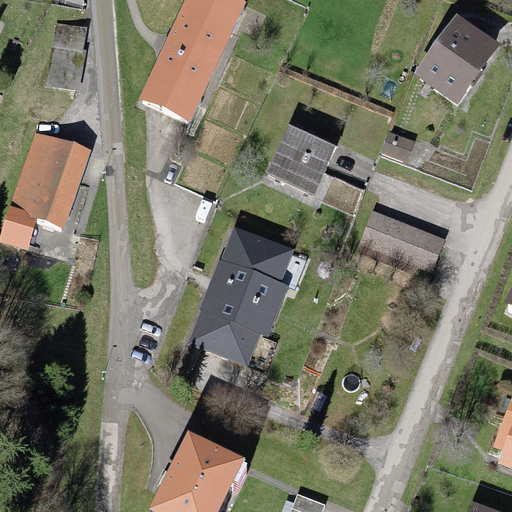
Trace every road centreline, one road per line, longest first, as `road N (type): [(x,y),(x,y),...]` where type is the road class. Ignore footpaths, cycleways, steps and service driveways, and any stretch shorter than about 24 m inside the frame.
road 1 (residential): [(103,0),(116,155),(117,374),(103,511)]
road 2 (residential): [(511,183),(382,511)]
